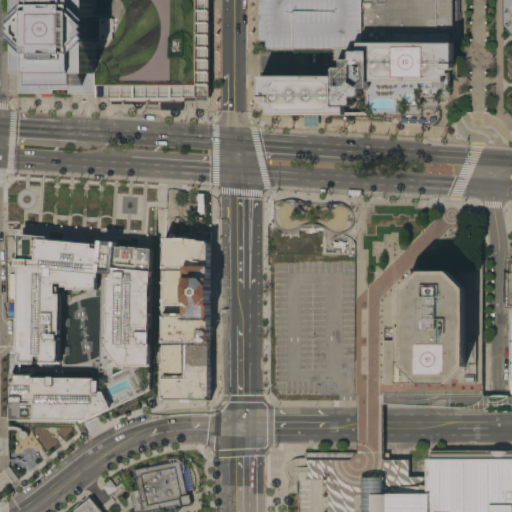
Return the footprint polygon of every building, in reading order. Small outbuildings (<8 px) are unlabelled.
[(211,0),(212,100),(109,101),(109,99),(96,98),(96,94),(20,94),(20,59),(24,59),(24,0),(211,0)] [(458,0),(458,40),(453,40),(453,67),(453,69),(452,69),(449,69),(449,73),(448,74),(448,75),(449,91),(450,93),(450,95),(449,97),(448,98),(439,97),(438,103),(438,105),(437,106),(422,106),(422,111),(421,114),(420,115),(418,115),(369,115),(367,114),(366,113),(366,90),(362,90),(362,96),(361,97),(360,98),(353,98),(354,104),(353,106),(351,106),(346,106),(346,115),(269,114),(269,109),(267,109),(266,108),(265,107),(265,103),(262,103),(261,102),(261,101),(260,76),(335,75),(335,68),(345,68),(345,60),(352,60),(352,49),(294,49),(270,49),(268,48),(267,47),(267,46),(267,41),(262,41),(261,41),(260,39),(260,0),(458,0)] [(511,34),(503,25),(503,0),(511,0),(511,34)] [(32,364),(19,364),(18,364),(18,266),(17,266),(17,259),(18,259),(18,234),(47,237),(47,240),(99,245),(99,241),(116,242),(116,247),(122,247),(122,246),(152,249),(152,282),(150,282),(150,332),(151,332),(150,390),(86,420),(10,419),(10,380),(15,380),(15,375),(20,375),(33,375),(33,378),(95,378),(95,381),(100,381),(100,361),(108,351),(109,278),(110,278),(110,274),(100,273),(100,278),(98,278),(97,290),(68,289),(68,283),(56,283),(56,294),(61,294),(60,365),(40,364),(40,358),(37,358),(37,362),(32,362),(32,364)] [(210,400),(188,400),(188,402),(182,402),(182,400),(164,400),(165,310),(162,310),(162,299),(165,299),(165,237),(168,237),(168,238),(176,238),(176,237),(188,237),(200,239),(200,241),(208,242),(208,241),(210,241),(210,400)] [(482,395),(355,394),(355,256),(483,261),(482,395)] [(511,511),(299,511),(299,480),(297,480),(293,479),(290,477),(288,475),(287,472),(287,469),(287,466),(289,462),(291,460),(294,459),(299,457),(305,458),(306,460),(409,460),(409,476),(427,476),(426,459),(431,459),(431,450),(511,450),(511,511)] [(409,460),(409,476),(425,477),(426,460),(409,460)] [(147,467),(148,468),(180,461),(181,466),(188,465),(193,489),(186,491),(187,495),(190,494),(192,505),(181,507),(181,504),(160,509),(161,510),(151,511),(142,511),(142,510),(135,511),(130,491),(138,490),(136,478),(135,478),(133,470),(147,467)] [(109,495),(103,487),(111,480),(117,488),(109,495)] [(73,511),(91,498),(101,511),(73,511)]
